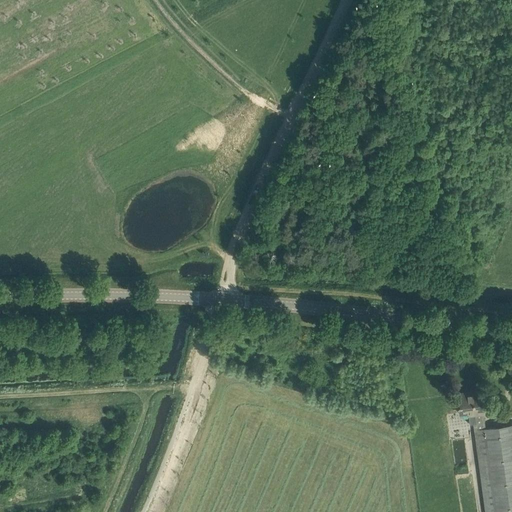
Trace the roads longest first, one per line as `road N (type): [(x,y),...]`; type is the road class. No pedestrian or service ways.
road 1 (track): [(351,0),(238,243),(227,301),(150,511)]
road 2 (tertiary): [(511,333),(227,301)]
road 3 (tertiary): [(0,297),(227,301)]
